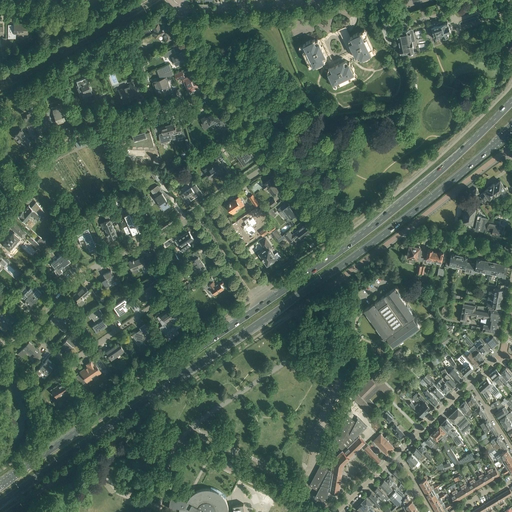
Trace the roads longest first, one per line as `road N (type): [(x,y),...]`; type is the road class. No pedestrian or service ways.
road 1 (primary): [(0,502),(352,257),(511,128)]
road 2 (primary): [(258,305),(0,484)]
road 3 (residential): [(0,208),(39,159),(75,132),(221,88)]
road 4 (residential): [(29,326),(71,362),(163,300),(167,282),(150,241)]
road 5 (primary): [(511,102),(343,247)]
road 6 (residential): [(150,241),(83,272),(29,326)]
road 7 (residential): [(296,309),(409,226)]
road 8 (unclassified): [(180,6),(249,10),(317,0)]
road 9 (residential): [(409,226),(507,149)]
